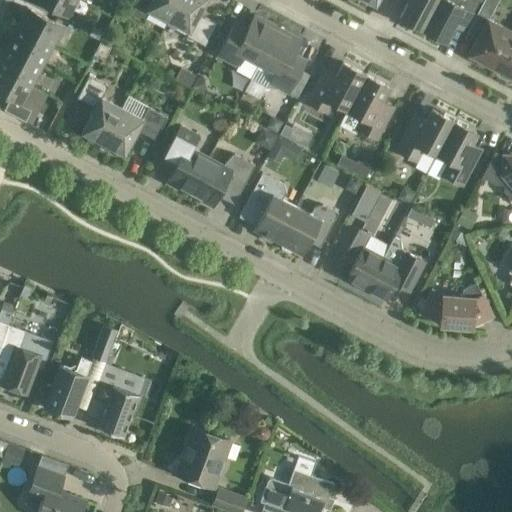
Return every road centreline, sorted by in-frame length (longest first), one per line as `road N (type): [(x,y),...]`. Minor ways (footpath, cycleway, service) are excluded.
road 1 (residential): [(0,123),(427,352),(456,358),(511,348)]
road 2 (residential): [(511,113),(296,0)]
road 3 (residential): [(0,420),(111,466),(113,511)]
